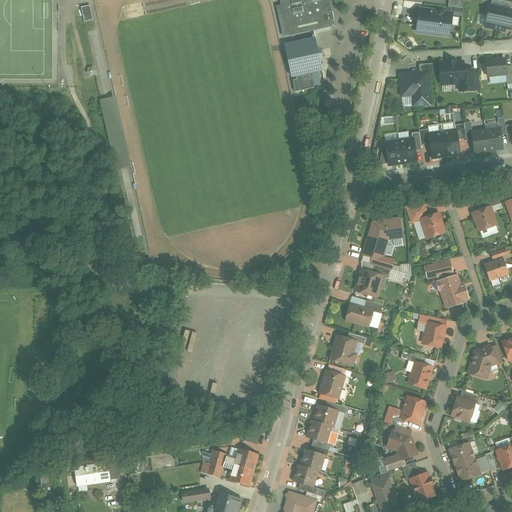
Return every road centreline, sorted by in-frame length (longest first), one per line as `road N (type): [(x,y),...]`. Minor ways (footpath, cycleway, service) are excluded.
road 1 (residential): [(353,183),(257,511)]
road 2 (residential): [(486,318),(458,340),(432,417),(455,511)]
road 3 (residential): [(390,0),(353,183)]
road 4 (residential): [(511,162),(353,183)]
road 5 (unknown): [(188,287),(320,296)]
